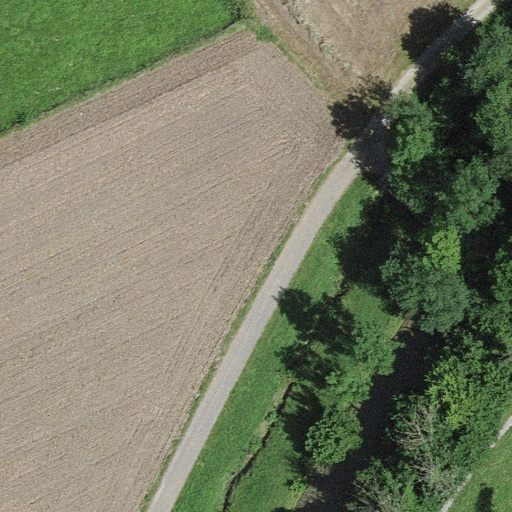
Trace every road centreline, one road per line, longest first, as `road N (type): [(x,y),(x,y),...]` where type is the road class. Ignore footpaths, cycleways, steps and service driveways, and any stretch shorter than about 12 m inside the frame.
road 1 (track): [(377,154),(280,300),(180,511)]
road 2 (track): [(377,154),(511,9)]
road 3 (track): [(511,283),(377,154)]
